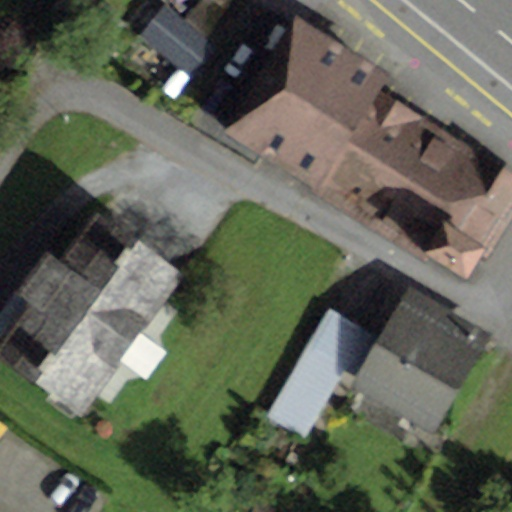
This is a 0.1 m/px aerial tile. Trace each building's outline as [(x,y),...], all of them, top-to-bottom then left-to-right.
[(206,0),(190,21),(215,41),(247,0),(206,0)] [(164,54),(186,27),(165,9),(142,36),(164,54)] [(191,77),(214,50),(186,27),(164,54),(191,77)] [(511,184),(371,97),(382,80),(297,27),(231,133),(465,280),(506,215),(511,205),(511,184)] [(34,306),(0,352),(0,353),(79,413),(175,282),(95,222),(61,267),(50,259),(21,298),(34,306)] [(410,308),(367,380),(431,418),(474,346),(410,308)] [(304,360),(334,378),(349,353),(319,335),(304,360)] [(304,360),(273,413),(304,431),(334,378),(304,360)]
